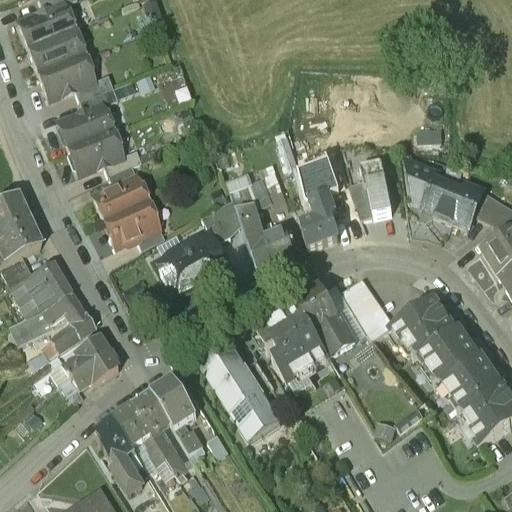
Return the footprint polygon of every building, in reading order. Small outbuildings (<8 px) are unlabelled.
[(39,0),(34,1),(41,17),(60,10),(61,11),(75,6),(72,0),(39,0)] [(16,27),(27,54),(71,37),(70,35),(73,27),(68,15),(61,12),(61,11),(60,10),(41,17),(34,20),(32,19),(30,19),(27,21),(27,23),(16,27)] [(71,37),(27,54),(37,79),(81,62),(80,60),(83,54),(78,41),(72,39),(71,37)] [(82,64),(81,62),(37,79),(47,106),(73,95),(91,88),(91,87),(90,85),(93,79),(88,67),(82,64)] [(91,87),(91,88),(73,95),(78,107),(111,94),(106,81),(91,87)] [(116,106),(111,94),(78,107),(82,119),(99,112),(99,113),(116,106)] [(110,122),(101,119),(99,113),(99,112),(82,119),(75,121),(74,121),(71,121),(68,122),(67,124),(56,129),(66,155),(109,138),(106,130),(110,122)] [(112,145),(109,138),(66,155),(77,183),(88,178),(90,178),(93,178),(95,176),(95,175),(101,172),(120,164),(119,163),(117,156),(120,148),(112,145)] [(286,145),(277,149),(287,181),(297,177),(286,145)] [(119,163),(120,164),(101,172),(106,183),(129,173),(139,168),(134,156),(119,163)] [(339,227),(359,221),(349,190),(340,162),(328,166),(337,195),(329,197),(339,227)] [(367,194),(374,223),(392,219),(385,191),(387,190),(382,166),(359,171),(362,187),(364,195),(367,194)] [(412,206),(420,210),(432,184),(435,179),(407,169),(407,172),(408,180),(406,182),(408,193),(410,194),(412,206)] [(271,170),(258,175),(262,187),(271,208),(275,218),(276,221),(289,216),(271,170)] [(315,171),(297,177),(306,211),(327,203),(315,171)] [(129,173),(106,183),(111,194),(134,184),(129,173)] [(247,180),(224,188),(229,199),(235,197),(237,202),(248,199),(253,213),(254,215),(271,208),(262,187),(251,190),(247,180)] [(139,186),(134,184),(111,194),(92,203),(91,204),(95,214),(97,216),(98,215),(103,228),(143,210),(137,198),(140,197),(142,192),(139,186)] [(432,184),(420,210),(419,214),(467,234),(472,222),(482,197),(463,189),(460,195),(432,184)] [(359,221),(361,225),(374,223),(367,194),(364,195),(362,187),(349,190),(359,221)] [(246,251),(256,276),(271,270),(263,244),(248,199),(237,202),(235,197),(229,199),(236,218),(246,251)] [(511,216),(482,197),(472,222),(492,231),(511,217),(511,216)] [(0,227),(23,217),(15,201),(0,208),(0,227)] [(327,203),(306,211),(310,228),(329,220),(335,218),(330,202),(327,203)] [(149,225),(143,210),(103,228),(110,241),(108,242),(108,243),(113,254),(115,255),(134,246),(157,236),(159,231),(157,225),(152,223),(149,225)] [(39,252),(23,217),(0,227),(0,261),(4,269),(39,252)] [(209,240),(216,252),(229,244),(214,217),(198,226),(207,241),(209,240)] [(310,228),(300,231),(307,255),(337,243),(329,220),(310,228)] [(511,233),(481,253),(499,282),(511,273),(511,233)] [(263,244),(271,270),(293,261),(284,235),(263,244)] [(162,246),(157,236),(134,246),(139,258),(162,246)] [(207,241),(153,270),(172,305),(228,275),(216,252),(209,240),(207,241)] [(38,317),(39,316),(70,299),(52,270),(36,280),(44,294),(25,305),(28,311),(33,309),(38,317)] [(511,273),(499,282),(506,292),(505,293),(511,304),(511,273)] [(388,332),(393,329),(362,283),(340,297),(363,335),(367,340),(371,344),(372,343),(388,333),(388,332)] [(355,346),(367,340),(363,335),(340,297),(335,288),(321,297),(335,319),(338,317),(355,346)] [(327,362),(355,346),(338,317),(335,319),(321,297),(318,291),(294,305),(295,308),(327,362)] [(70,299),(39,316),(49,330),(77,311),(70,299)] [(412,362),(456,331),(453,333),(447,324),(448,321),(443,315),(441,314),(432,302),(419,311),(419,310),(401,322),(402,323),(393,329),(388,332),(388,333),(398,347),(402,344),(412,359),(411,360),(412,362)] [(328,363),(327,362),(295,308),(252,333),(267,357),(273,354),(277,360),(271,364),(285,388),(328,363)] [(23,327),(30,343),(44,336),(37,321),(23,327)] [(56,360),(93,334),(84,321),(69,331),(69,332),(48,348),(56,360)] [(433,390),(479,359),(479,358),(476,360),(462,339),(460,341),(455,334),(457,333),(456,331),(412,362),(413,363),(418,360),(436,386),(432,389),(433,390)] [(74,366),(79,375),(108,357),(98,342),(70,360),(74,366)] [(47,365),(56,360),(48,348),(48,347),(39,353),(47,365)] [(259,400),(243,375),(228,351),(197,371),(228,420),(259,400)] [(89,391),(118,373),(108,357),(79,375),(86,386),(89,391)] [(457,417),(501,387),(500,386),(496,388),(492,382),(494,380),(479,359),(433,390),(434,392),(440,387),(458,414),(456,416),(457,417)] [(67,383),(79,375),(74,366),(62,374),(67,383)] [(254,368),(243,375),(259,400),(261,403),(263,401),(272,396),(254,368)] [(86,386),(79,375),(67,383),(74,394),(86,386)] [(171,386),(151,399),(170,429),(169,430),(174,437),(195,423),(171,386)] [(501,387),(457,417),(457,419),(461,416),(472,431),(468,434),(478,449),(491,439),(492,440),(510,428),(509,427),(511,425),(511,399),(510,396),(507,396),(501,387)] [(151,399),(132,412),(151,442),(158,437),(169,430),(170,429),(151,399)] [(261,403),(259,400),(228,420),(248,450),(278,430),(266,411),(268,410),(263,401),(261,403)] [(132,412),(112,425),(131,455),(142,448),(151,442),(132,412)] [(417,415),(394,432),(399,438),(422,421),(417,415)] [(131,455),(112,425),(104,430),(107,434),(95,443),(113,472),(133,459),(131,455)] [(168,447),(158,437),(151,442),(166,466),(170,464),(173,468),(179,464),(168,447)] [(205,459),(192,439),(180,447),(190,462),(197,458),(200,462),(205,459)] [(166,466),(151,442),(142,448),(147,459),(158,477),(163,474),(161,470),(166,466)] [(511,491),(502,498),(511,511),(511,491)] [(75,511),(109,511),(100,497),(75,511)]
